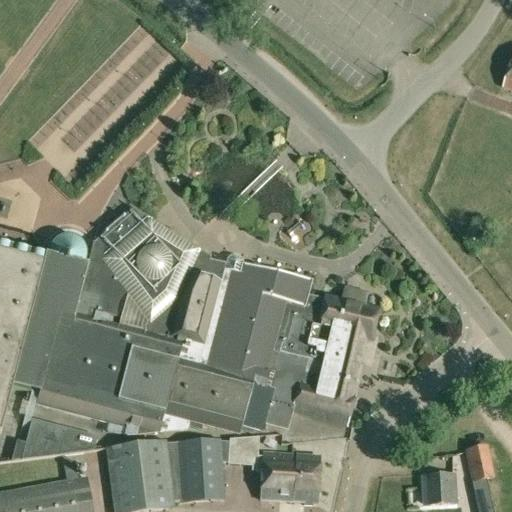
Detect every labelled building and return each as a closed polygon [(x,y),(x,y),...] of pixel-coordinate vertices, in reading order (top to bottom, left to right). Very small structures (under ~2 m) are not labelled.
[(245,111),(252,118),(259,111),(267,119),(279,108),(265,93),(245,111)] [(288,431),(292,413),(298,389),(305,390),(325,299),(306,295),(309,283),(243,267),(242,271),(210,264),(211,257),(133,208),(92,243),(86,266),(45,255),(43,263),(0,252),(0,434),(0,435),(12,390),(38,396),(37,403),(99,419),(96,430),(126,437),(126,438),(188,432),(189,427),(201,431),(203,425),(241,435),(243,429),(264,433),(268,433),(269,427),(288,431)] [(298,389),(292,413),(349,426),(357,392),(355,392),(368,338),(370,338),(376,311),(363,308),(366,294),(345,289),(342,303),(325,299),(305,390),(298,389)] [(26,446),(22,462),(95,452),(98,438),(32,421),(26,446)] [(317,505),(320,458),(263,454),(263,458),(258,457),(259,438),(229,440),(229,443),(228,465),(252,467),(252,472),(263,473),(261,501),(317,505)] [(223,502),(222,465),(228,465),(229,443),(221,443),(221,440),(178,442),(178,444),(167,444),(174,502),(181,502),(181,503),(223,502)] [(157,511),(175,510),(174,502),(167,444),(167,442),(106,450),(113,511),(157,511)] [(477,483),(495,479),(488,447),(465,451),(472,484),(477,483)] [(0,511),(92,511),(87,480),(78,481),(76,469),(65,471),(67,483),(0,495),(0,511)] [(426,507),(454,505),(452,477),(424,479),(426,507)] [(502,511),(495,479),(477,483),(483,511),(502,511)]
